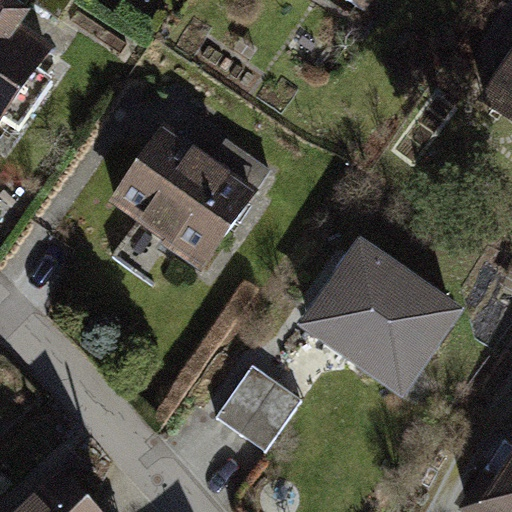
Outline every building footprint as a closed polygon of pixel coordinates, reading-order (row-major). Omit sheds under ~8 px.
[(83,7),(71,0),(0,0),(0,2),(61,41),(83,7)] [(405,0),(327,0),(380,36),(405,0)] [(0,161),(61,73),(0,30),(0,161)] [(511,90),(481,135),(511,156),(511,90)] [(203,295),(265,211),(171,142),(109,226),(203,295)] [(412,422),(468,344),(357,265),(301,344),(412,422)] [(308,424),(258,391),(223,443),(273,476),(308,424)] [(511,511),(511,460),(479,511),(511,511)] [(92,511),(56,474),(15,511),(92,511)]
